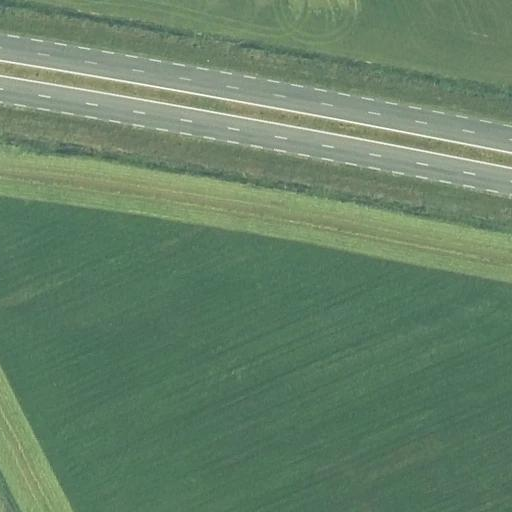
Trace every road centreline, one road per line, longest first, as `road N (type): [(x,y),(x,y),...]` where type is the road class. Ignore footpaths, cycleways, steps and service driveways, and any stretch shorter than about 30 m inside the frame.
road 1 (primary): [(511,142),(0,49)]
road 2 (primary): [(0,91),(511,183)]
